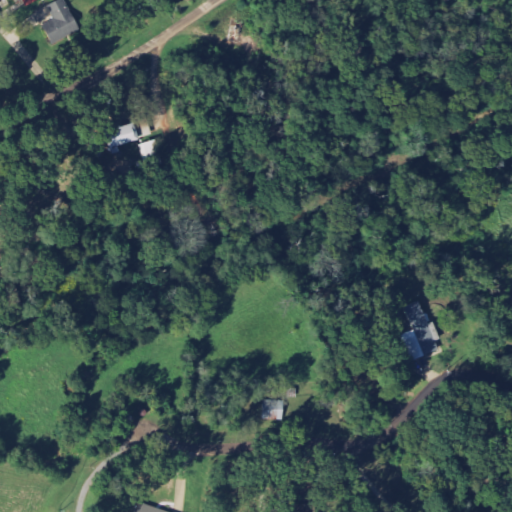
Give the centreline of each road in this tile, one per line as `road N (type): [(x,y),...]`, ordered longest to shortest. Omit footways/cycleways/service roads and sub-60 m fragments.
road 1 (residential): [(511,383),(442,383),(385,437),(364,445),(204,449)]
road 2 (residential): [(216,0),(96,77),(0,119)]
